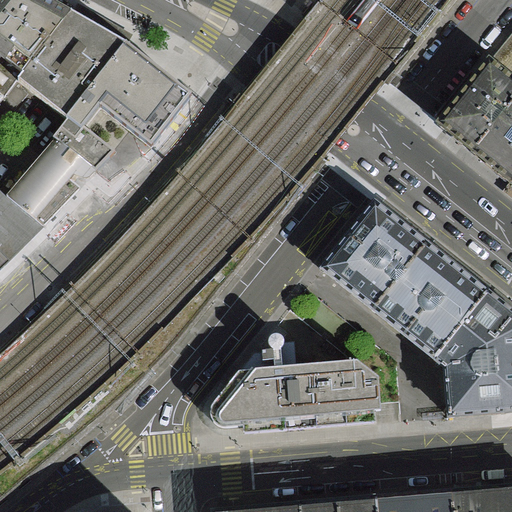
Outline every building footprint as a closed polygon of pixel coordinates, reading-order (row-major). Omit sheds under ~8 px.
[(19,81),(70,15),(44,0),(0,0),(0,97),(3,100),(19,81)] [(69,122),(128,48),(99,32),(70,15),(19,81),(69,122)] [(511,35),(491,62),(511,80),(511,35)] [(69,122),(55,140),(98,173),(116,153),(85,130),(99,112),(135,142),(144,149),(189,97),(184,92),(159,73),(128,48),(69,122)] [(458,139),(476,153),(511,108),(511,80),(491,62),(441,125),(458,139)] [(511,182),(511,181),(511,108),(476,153),(493,168),(511,182)] [(98,173),(55,140),(8,197),(40,224),(71,185),(77,179),(83,181),(87,181),(90,180),(98,173)] [(79,191),(71,185),(40,224),(44,228),(79,191)] [(40,224),(8,197),(0,190),(0,272),(44,228),(40,224)] [(376,313),(428,246),(380,208),(376,205),(323,271),(376,313)] [(436,362),(490,295),(428,246),(376,313),(436,362)] [(511,313),(490,295),(436,362),(447,371),(451,417),(511,412),(511,313)] [(270,348),(274,352),(279,353),(283,351),(286,346),(285,340),(279,337),(273,338),(270,343),(270,348)] [(379,379),(381,405),(400,404),(398,365),(374,345),(359,363),(379,379)] [(285,370),(283,351),(279,353),(274,352),(275,362),(275,371),(285,370)] [(275,362),(274,352),(263,353),(263,363),(275,362)] [(212,418),(217,426),(225,429),(244,428),(376,417),(375,412),(381,411),(381,405),(379,379),(359,363),(285,370),(275,371),(240,373),(215,405),(211,411),(212,418)] [(376,424),(376,417),(244,428),(245,435),(376,424)] [(511,511),(511,487),(453,493),(454,511),(511,511)] [(454,511),(453,493),(377,500),(377,511),(454,511)] [(377,511),(377,500),(302,506),(302,511),(377,511)]
